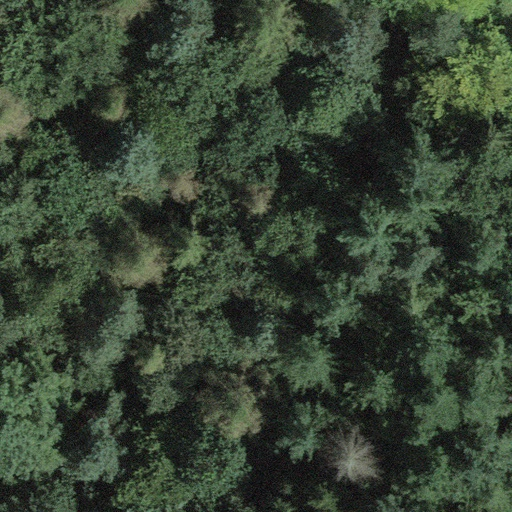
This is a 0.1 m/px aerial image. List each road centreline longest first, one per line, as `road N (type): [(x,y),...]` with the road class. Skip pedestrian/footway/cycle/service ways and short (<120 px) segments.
road 1 (track): [(511,202),(375,0)]
road 2 (track): [(0,296),(72,511)]
